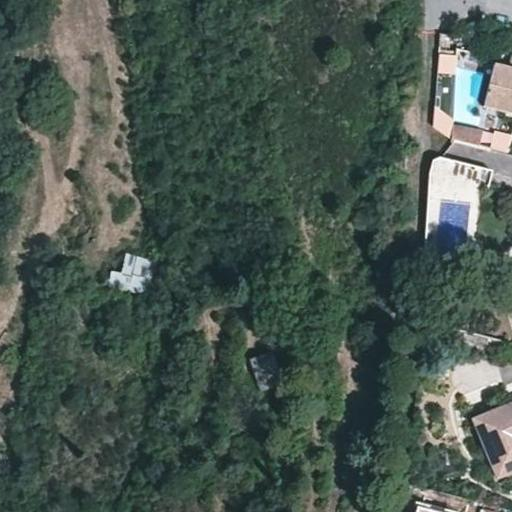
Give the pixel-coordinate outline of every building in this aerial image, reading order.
[(438,54),(436,73),(453,75),(455,55),(438,54)] [(511,112),(511,69),(493,65),(484,105),(511,112)] [(450,140),(463,143),(468,127),(451,123),(450,140)] [(463,143),(479,147),(483,131),(468,127),(463,143)] [(489,148),(507,152),(511,134),(492,131),(489,148)] [(429,176),(428,198),(440,199),(469,202),(480,203),(481,196),(486,191),(491,171),(439,157),(432,160),(429,176)] [(145,290),(150,257),(125,253),(122,270),(112,269),(110,284),(145,290)] [(511,268),(498,273),(505,300),(511,298),(511,268)] [(281,382),(271,352),(250,359),(261,389),(281,382)] [(511,404),(502,408),(474,420),(498,476),(511,470),(511,404)]
